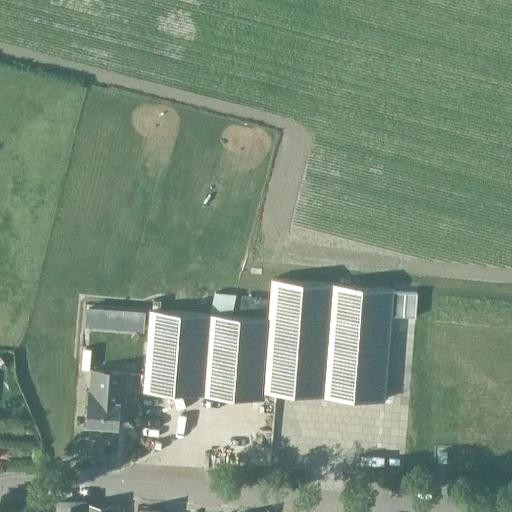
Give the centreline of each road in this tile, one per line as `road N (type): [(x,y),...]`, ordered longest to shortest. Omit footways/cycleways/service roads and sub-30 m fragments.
road 1 (residential): [(45,0),(122,22),(47,338),(60,482)]
road 2 (tertiary): [(60,482),(403,511)]
